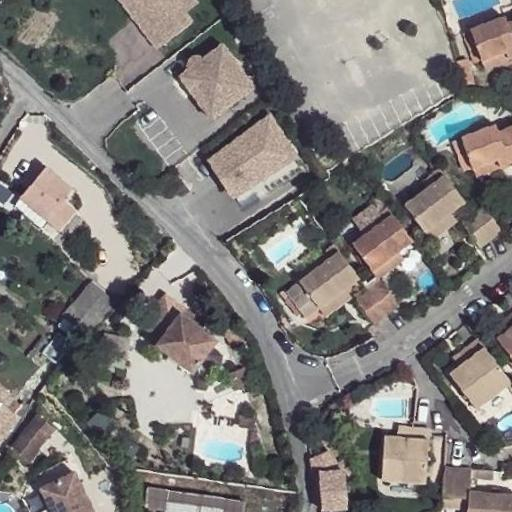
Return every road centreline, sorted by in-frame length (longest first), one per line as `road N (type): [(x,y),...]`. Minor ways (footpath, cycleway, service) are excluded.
road 1 (unclassified): [(0,63),(224,270),(257,317),(290,405)]
road 2 (residential): [(403,344),(475,447),(511,452)]
road 3 (residential): [(403,344),(511,269)]
road 4 (residential): [(290,405),(403,344)]
